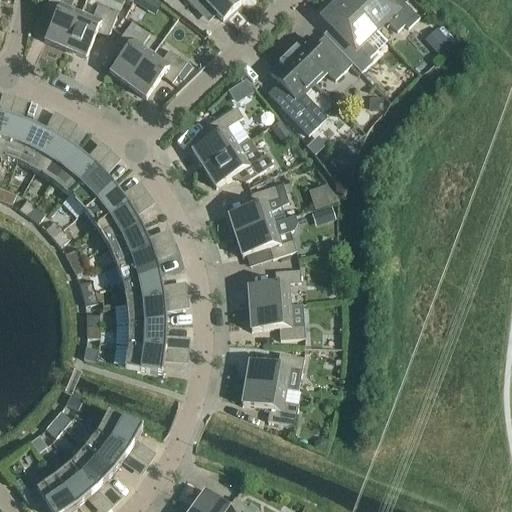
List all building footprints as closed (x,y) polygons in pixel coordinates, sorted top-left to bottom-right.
[(44,44),(65,53),(81,15),(61,7),(63,0),(50,0),(44,14),(55,19),(45,43),(44,43),(44,44)] [(241,6),(235,0),(182,0),(194,12),(202,4),(223,24),(241,6)] [(381,0),(347,0),(345,3),(375,34),(385,24),(397,36),(404,29),(408,33),(419,21),(398,0),(387,0),(384,3),(381,0)] [(335,51),(352,68),(361,77),(373,66),(369,62),(376,55),(364,44),(375,34),(345,3),(325,22),(344,42),(335,51)] [(81,15),(65,53),(86,62),(87,61),(86,61),(96,36),(108,41),(117,18),(97,9),(93,20),(81,15)] [(109,75),(128,89),(152,56),(142,49),(149,39),(132,26),(117,46),(126,53),(110,75),(110,74),(109,75)] [(452,49),(437,33),(426,43),(440,59),(452,49)] [(306,40),(287,58),(315,87),(327,76),(335,85),(352,68),(335,51),(333,48),(323,57),(306,40)] [(152,56),(128,89),(146,103),(147,102),(146,101),(162,80),(172,87),(187,67),(169,54),(162,63),(152,56)] [(315,87),(287,58),(269,76),(292,100),(280,111),(308,140),(321,128),(317,124),(323,118),(304,98),(315,87)] [(187,67),(177,80),(183,84),(192,71),(187,67)] [(247,84),(229,95),(237,106),(254,96),(247,84)] [(369,114),(382,114),(382,101),(369,101),(369,114)] [(249,143),(238,125),(243,122),(237,111),(209,128),(216,138),(193,153),(193,152),(191,153),(204,172),(238,150),(249,143)] [(70,138),(77,124),(60,115),(52,129),(70,138)] [(0,150),(8,123),(0,121),(0,150)] [(0,150),(0,161),(17,167),(32,131),(8,123),(0,150)] [(271,132),(281,145),(290,139),(279,125),(271,132)] [(17,167),(35,176),(54,143),(32,131),(17,167)] [(35,176),(53,187),(76,156),(54,143),(35,176)] [(273,169),(265,158),(261,161),(249,143),(238,150),(204,172),(216,192),(217,191),(217,190),(239,176),(246,186),(273,169)] [(109,168),(119,159),(105,145),(95,154),(109,168)] [(53,187),(69,200),(95,172),(76,156),(53,187)] [(69,200),(84,215),(113,190),(95,172),(69,200)] [(229,217),(228,217),(235,239),(295,220),(295,219),(286,222),(282,210),(288,206),(282,188),(251,198),(255,210),(230,218),(229,217)] [(326,189),(309,195),(315,213),(338,206),(326,189)] [(84,215),(96,232),(128,210),(113,190),(84,215)] [(6,193),(0,205),(11,210),(16,198),(6,193)] [(19,214),(28,221),(36,210),(27,203),(19,214)] [(36,210),(28,221),(38,228),(46,217),(36,210)] [(96,232),(107,250),(141,232),(128,210),(96,232)] [(295,220),(235,239),(243,262),(244,261),(244,260),(269,252),(273,263),(297,255),(290,236),(293,235),(297,226),(295,220)] [(44,234),(52,243),(62,234),(54,225),(44,234)] [(107,250),(116,268),(152,255),(141,232),(107,250)] [(62,234),(52,243),(60,251),(70,243),(62,234)] [(65,259),(70,269),(82,263),(77,252),(65,259)] [(116,268),(122,288),(159,278),(152,255),(116,268)] [(82,263),(70,269),(76,279),(88,273),(82,263)] [(248,289),(250,313),(291,310),(289,288),(301,287),(300,275),(275,276),(276,288),(249,290),(249,289),(248,289)] [(122,288),(126,309),(164,303),(159,278),(122,288)] [(79,288),(82,299),(95,296),(92,284),(79,288)] [(95,296),(82,299),(85,310),(98,307),(95,296)] [(126,309),(128,329),(166,328),(164,303),(126,309)] [(291,310),(250,313),(251,336),(253,336),(253,335),(279,333),(280,345),(305,343),(304,331),(292,332),(291,310)] [(86,319),(86,331),(100,330),(99,319),(86,319)] [(128,329),(127,350),(166,353),(166,328),(128,329)] [(100,330),(86,331),(87,343),(100,342),(100,330)] [(166,353),(127,350),(124,372),(162,379),(166,353)] [(83,363),(96,366),(99,354),(86,351),(83,363)] [(298,396),(302,374),(304,362),(279,358),(277,370),(251,365),(251,364),(250,364),(246,387),(286,394),(298,396)] [(286,394),(246,387),(242,410),(243,410),(243,409),(269,414),(267,425),(295,430),(298,409),(284,406),(286,394)] [(66,409),(78,415),(83,404),(71,398),(66,409)] [(61,416),(53,425),(63,433),(71,425),(61,416)] [(108,417),(97,435),(129,457),(143,434),(108,417)] [(63,433),(53,425),(46,434),(56,442),(63,433)] [(97,435),(85,452),(114,477),(129,457),(97,435)] [(30,447),(30,448),(37,458),(47,451),(39,440),(30,447)] [(313,452),(325,455),(328,443),(320,441),(314,445),(313,452)] [(85,452),(70,467),(97,495),(114,477),(85,452)] [(70,467),(54,480),(78,511),(97,495),(70,467)] [(76,511),(78,511),(54,480),(37,492),(22,501),(30,511),(35,511),(45,506),(48,511),(76,511)] [(206,494),(192,511),(248,511),(235,502),(228,511),(206,496),(207,495),(206,494)]
